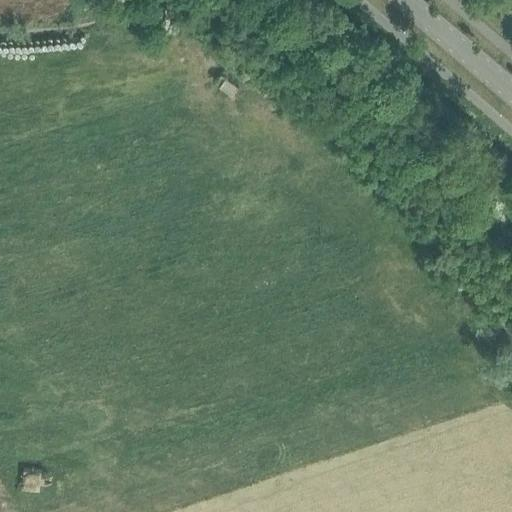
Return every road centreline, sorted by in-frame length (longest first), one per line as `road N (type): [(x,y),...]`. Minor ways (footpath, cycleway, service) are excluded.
road 1 (unknown): [(511,334),(467,218),(390,125),(216,0)]
road 2 (tertiary): [(402,0),(511,92)]
